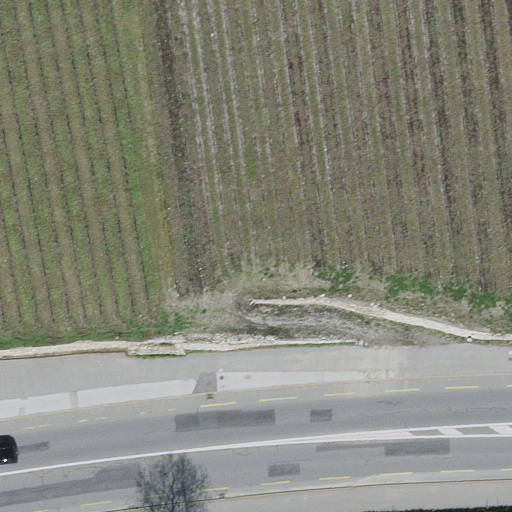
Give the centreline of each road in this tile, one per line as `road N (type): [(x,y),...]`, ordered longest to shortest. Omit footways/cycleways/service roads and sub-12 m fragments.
road 1 (primary): [(511,435),(223,448),(0,485)]
road 2 (track): [(0,375),(511,357)]
